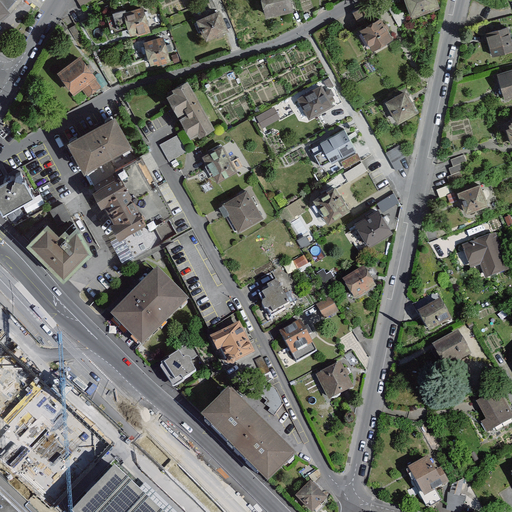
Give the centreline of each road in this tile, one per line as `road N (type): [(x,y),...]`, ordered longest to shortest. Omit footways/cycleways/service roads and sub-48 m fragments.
road 1 (residential): [(350,500),(459,0)]
road 2 (residential): [(362,0),(255,51),(119,91),(0,155)]
road 3 (secondary): [(278,511),(0,242)]
road 4 (residential): [(231,286),(333,484),(350,500)]
road 5 (residential): [(149,145),(231,286)]
